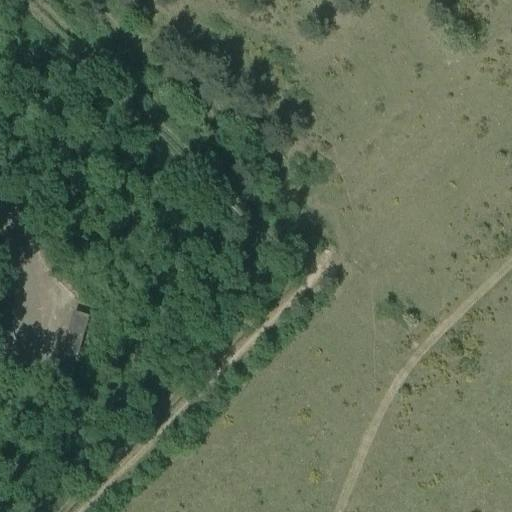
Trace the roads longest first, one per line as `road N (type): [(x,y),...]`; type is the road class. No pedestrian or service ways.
road 1 (track): [(338,511),(398,381),(511,261)]
road 2 (unclassified): [(0,363),(28,334),(37,273),(0,206)]
